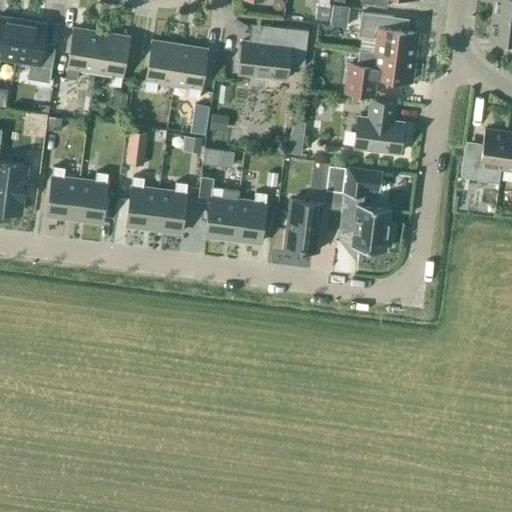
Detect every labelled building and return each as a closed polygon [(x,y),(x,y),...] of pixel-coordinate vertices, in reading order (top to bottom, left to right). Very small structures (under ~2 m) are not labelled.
[(511,0),(492,0),(490,15),(511,18),(511,0)] [(374,51),(414,56),(417,32),(391,28),(392,16),(361,11),(358,34),(376,37),(374,51)] [(0,58),(14,60),(21,19),(0,15),(0,58)] [(511,19),(490,16),(487,39),(511,42),(511,19)] [(21,19),(14,60),(29,63),(27,77),(48,81),(52,55),(41,53),(45,23),(21,19)] [(303,66),(307,29),(263,24),(261,42),(242,40),(241,45),(238,44),(236,57),(240,58),(238,73),(255,74),(255,78),(268,79),(268,76),(285,78),(287,64),(303,66)] [(94,71),(100,31),(73,27),(65,76),(76,78),(78,69),(94,71)] [(100,31),(94,71),(110,74),(108,83),(120,85),(128,36),(100,31)] [(172,84),(179,44),(151,40),(143,89),(155,91),(156,81),(172,84)] [(179,44),(172,84),(188,87),(187,96),(198,98),(206,49),(179,44)] [(414,56),(374,51),(372,66),(348,63),(345,91),(373,95),(375,76),(410,81),(414,56)] [(71,83),(51,80),(48,104),(68,107),(71,83)] [(397,101),(368,97),(366,115),(355,114),(351,148),(400,154),(404,119),(395,118),(397,101)] [(206,120),(209,106),(194,104),(192,117),(206,120)] [(302,119),(301,133),(314,133),(314,119),(302,119)] [(490,166),(500,167),(505,132),(483,128),(481,148),(464,145),(459,175),(488,180),(490,166)] [(0,161),(0,142),(1,130),(0,129),(0,212),(24,216),(30,165),(0,161)] [(146,133),(130,131),(126,164),(142,165),(146,133)] [(511,132),(505,132),(500,167),(511,168),(511,132)] [(283,134),(280,144),(296,148),(298,138),(283,134)] [(200,137),(185,136),(184,148),(198,149),(200,137)] [(74,218),(80,178),(64,175),(65,166),(54,164),(47,214),(74,218)] [(324,190),(343,193),(346,168),(327,165),(324,190)] [(384,171),(348,166),(344,194),(366,197),(367,192),(381,193),(384,171)] [(96,180),(91,179),(80,178),(74,218),(102,222),(109,172),(97,170),(96,180)] [(202,238),(229,242),(235,202),(221,200),(223,187),(212,186),(213,177),(201,175),(197,200),(207,201),(202,238)] [(153,229),(159,189),(143,187),(144,177),(132,176),(125,225),(153,229)] [(176,182),(175,191),(159,189),(153,229),(180,233),(187,183),(176,182)] [(252,195),(251,204),(235,202),(229,242),(257,246),(264,196),(252,195)] [(327,201),(289,197),(281,250),(321,255),(327,201)] [(392,209),(356,205),(352,249),(387,252),(392,209)]
